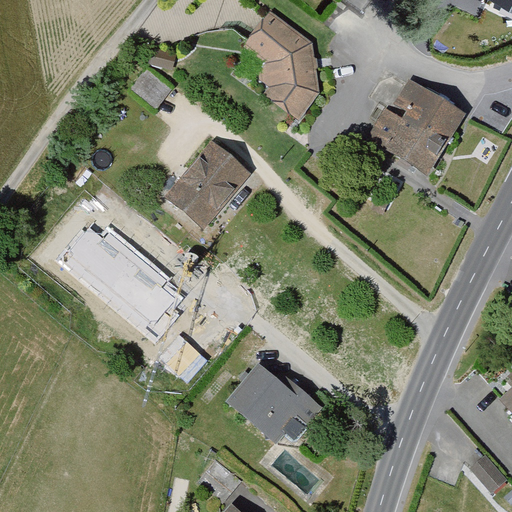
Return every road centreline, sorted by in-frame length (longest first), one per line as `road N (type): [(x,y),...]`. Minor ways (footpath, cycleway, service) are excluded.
road 1 (tertiary): [(511,204),(443,342),(380,511)]
road 2 (residential): [(0,205),(151,0)]
